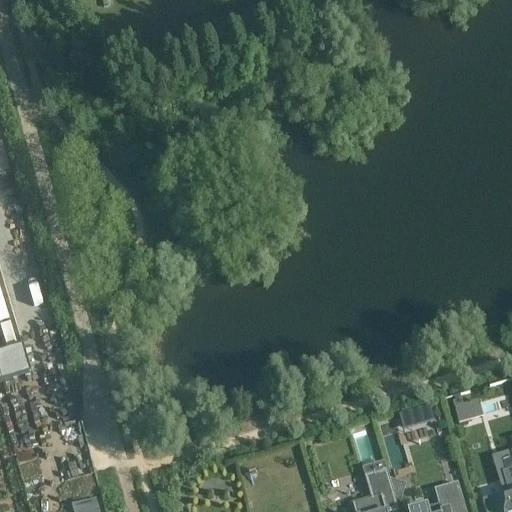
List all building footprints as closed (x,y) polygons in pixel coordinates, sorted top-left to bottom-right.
[(0,386),(3,385),(31,376),(24,350),(0,356),(0,386)] [(461,402),(452,405),(459,426),(482,420),(477,404),(463,408),(461,402)] [(508,495),(482,502),(484,511),(511,511),(511,454),(511,455),(511,458),(511,471),(502,474),(508,495)] [(397,511),(386,472),(364,478),(371,502),(352,507),(353,511),(397,511)] [(462,511),(455,487),(432,495),(436,510),(428,511),(462,511)] [(71,507),(72,511),(98,511),(96,501),(71,507)]
